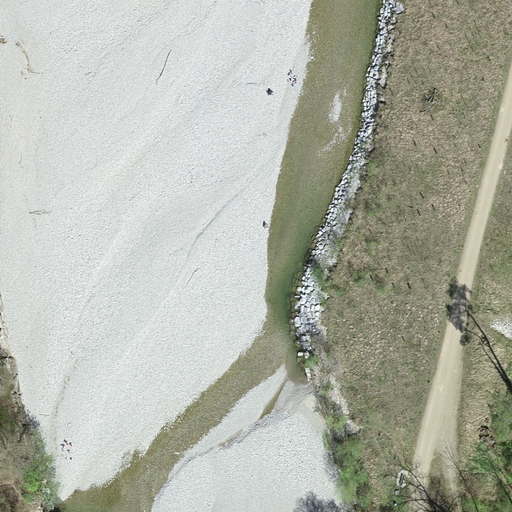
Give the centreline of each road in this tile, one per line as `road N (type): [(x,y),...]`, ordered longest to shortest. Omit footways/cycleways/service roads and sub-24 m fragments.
road 1 (track): [(511,84),(446,362)]
road 2 (track): [(421,511),(446,362)]
road 3 (track): [(446,362),(441,452),(448,485)]
